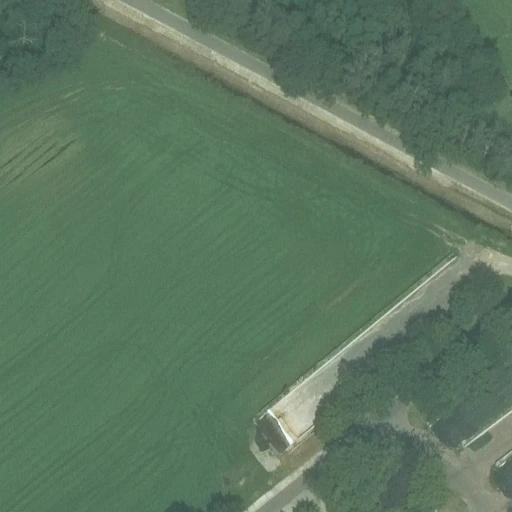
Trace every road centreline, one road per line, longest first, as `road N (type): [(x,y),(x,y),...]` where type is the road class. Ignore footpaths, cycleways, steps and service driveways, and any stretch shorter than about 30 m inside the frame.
road 1 (residential): [(511,206),(135,0)]
road 2 (residential): [(268,511),(511,312)]
